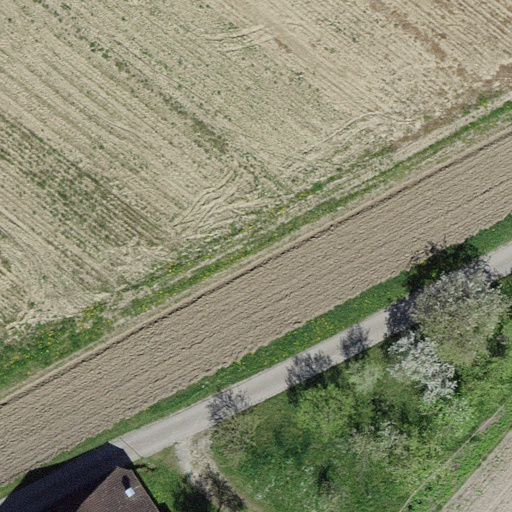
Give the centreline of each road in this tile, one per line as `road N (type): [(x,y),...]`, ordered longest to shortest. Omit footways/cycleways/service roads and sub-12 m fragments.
road 1 (track): [(511,250),(13,511)]
road 2 (track): [(164,432),(285,511)]
